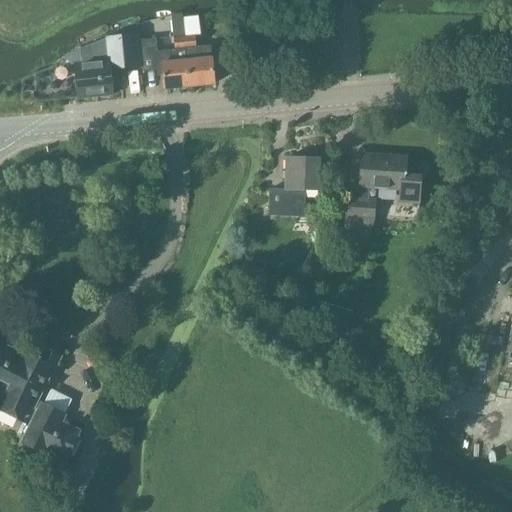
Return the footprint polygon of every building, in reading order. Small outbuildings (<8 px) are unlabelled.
[(181,22),(188,86),(212,83),(208,45),(194,47),(192,36),(199,35),(197,15),(181,16),(181,22)] [(155,39),(138,41),(141,72),(156,71),(156,75),(161,75),(163,89),(188,86),(181,22),(170,23),(173,48),(157,50),(155,39)] [(107,38),(80,48),(81,62),(74,63),(78,97),(112,94),(112,91),(114,91),(113,80),(110,80),(109,68),(139,65),(136,35),(107,38)] [(398,204),(419,206),(421,172),(404,170),(405,158),(360,155),(357,198),(346,197),(345,216),(372,218),(374,200),(369,199),(369,187),(399,190),(398,204)] [(304,191),(317,191),(318,159),(285,157),(284,189),(270,189),(269,216),(297,217),(297,196),(303,196),(304,191)] [(306,334),(343,345),(353,311),(315,300),(306,334)] [(0,344),(0,387),(6,391),(3,397),(0,402),(0,408),(22,420),(28,407),(36,411),(30,424),(20,442),(45,454),(46,452),(64,460),(66,456),(69,457),(78,438),(76,436),(78,432),(61,423),(65,414),(71,401),(50,390),(44,404),(38,401),(51,377),(52,377),(62,357),(40,346),(35,358),(24,352),(20,355),(0,344)]
